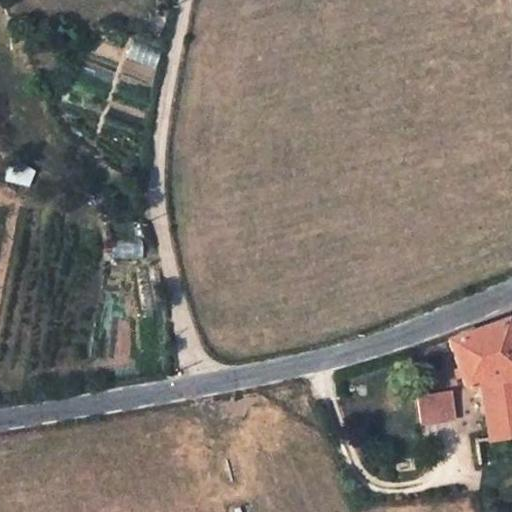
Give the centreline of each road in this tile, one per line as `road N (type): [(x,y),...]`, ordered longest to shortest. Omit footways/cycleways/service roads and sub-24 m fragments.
road 1 (residential): [(196,385),(158,221),(155,162),(183,0)]
road 2 (tertiary): [(196,385),(319,361),(511,290)]
road 3 (tertiary): [(0,418),(196,385)]
